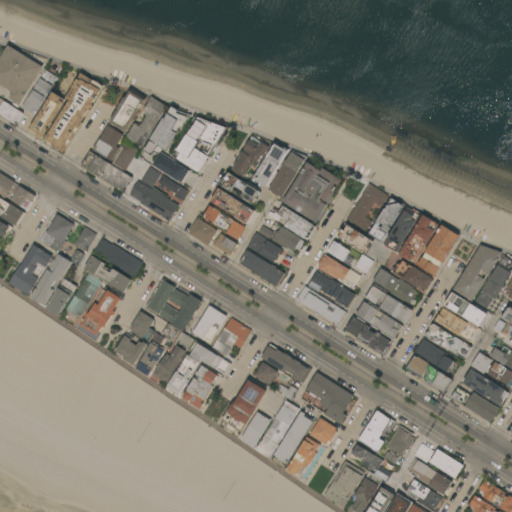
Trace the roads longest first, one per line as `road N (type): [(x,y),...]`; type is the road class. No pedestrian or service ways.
road 1 (tertiary): [(511,456),(0,134)]
road 2 (tertiary): [(0,157),(511,476)]
road 3 (residential): [(227,401),(343,203)]
road 4 (residential): [(16,256),(106,109)]
road 5 (residential): [(387,376),(454,265)]
